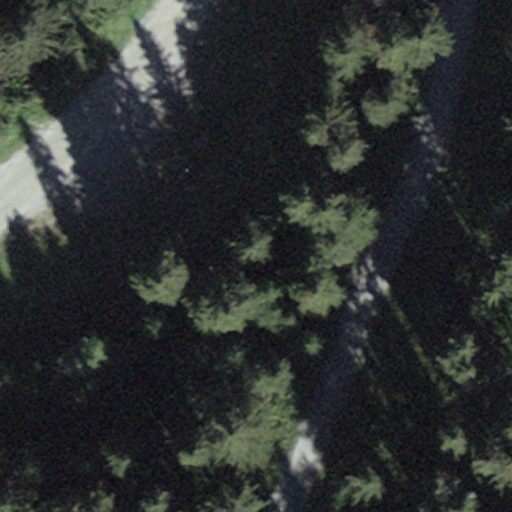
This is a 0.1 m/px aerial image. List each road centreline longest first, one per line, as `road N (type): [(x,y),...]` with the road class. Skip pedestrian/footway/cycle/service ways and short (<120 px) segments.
road 1 (track): [(283,511),(427,184),(467,43),(470,0)]
road 2 (track): [(0,205),(153,64),(195,0)]
